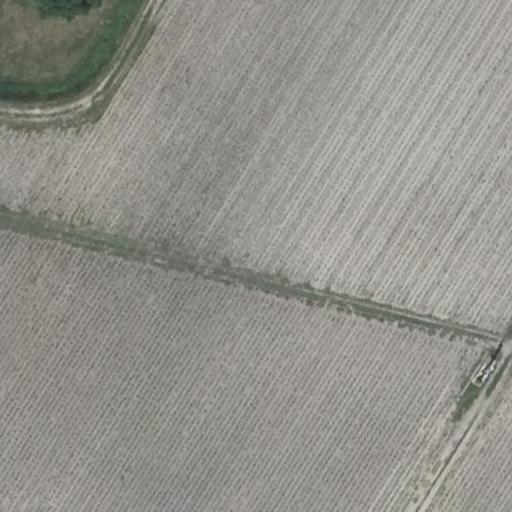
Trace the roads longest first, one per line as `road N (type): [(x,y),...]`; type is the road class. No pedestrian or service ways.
road 1 (track): [(511,341),(0,220)]
road 2 (track): [(424,511),(511,375)]
